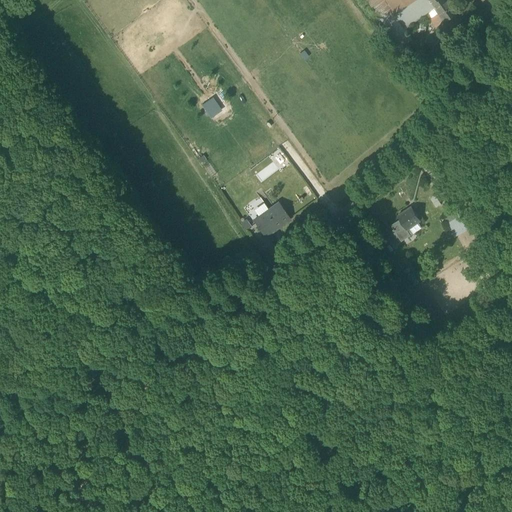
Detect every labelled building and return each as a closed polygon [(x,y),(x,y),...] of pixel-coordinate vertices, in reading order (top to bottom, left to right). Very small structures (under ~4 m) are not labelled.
[(367,0),(387,29),(396,23),(401,30),(392,36),(402,49),(413,41),(405,29),(426,13),(436,26),(445,21),(429,0),(367,0)] [(429,0),(445,21),(458,11),(449,0),(429,0)] [(387,29),(392,36),(401,30),(396,23),(387,29)] [(439,55),(459,68),(468,53),(451,42),(439,55)] [(426,76),(436,82),(441,74),(431,68),(426,76)] [(436,82),(448,90),(453,83),(441,74),(436,82)] [(204,105),(212,116),(222,108),(214,97),(204,105)] [(253,219),(265,235),(291,215),(279,199),(253,219)] [(406,229),(420,220),(413,209),(410,211),(408,209),(405,210),(399,214),(398,215),(400,219),(406,229)] [(444,217),(449,226),(461,220),(456,211),(444,217)] [(406,229),(400,219),(391,225),(401,240),(410,234),(406,229)]
